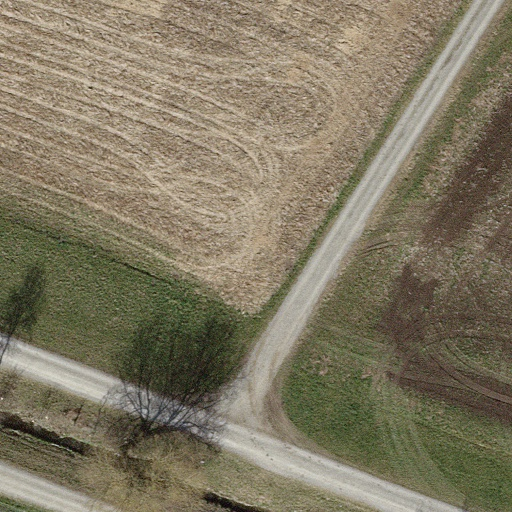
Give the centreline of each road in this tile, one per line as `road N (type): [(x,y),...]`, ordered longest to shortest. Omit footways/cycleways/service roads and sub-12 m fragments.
road 1 (track): [(220,436),(490,0)]
road 2 (track): [(220,436),(0,353)]
road 3 (track): [(428,511),(220,436)]
